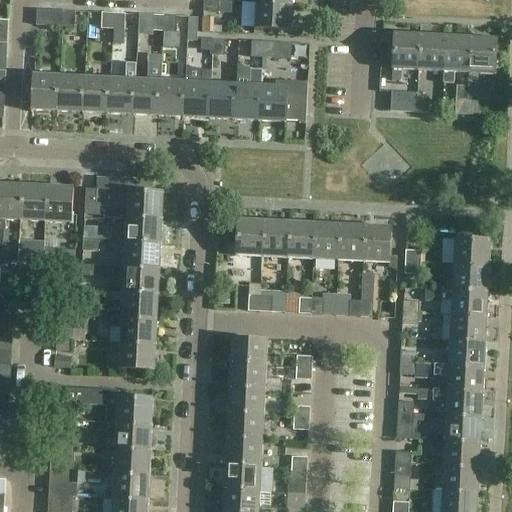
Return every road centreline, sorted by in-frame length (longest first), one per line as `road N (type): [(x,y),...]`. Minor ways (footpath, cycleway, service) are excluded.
road 1 (residential): [(195,320),(204,191),(192,169),(171,159),(0,147)]
road 2 (residential): [(325,332),(386,335),(379,511)]
road 3 (residential): [(23,470),(35,268)]
road 4 (residential): [(185,511),(195,320)]
road 5 (residential): [(319,511),(325,332)]
road 6 (residential): [(195,320),(325,332)]
